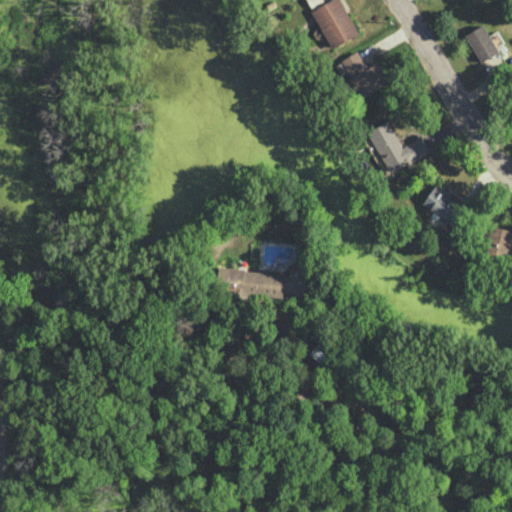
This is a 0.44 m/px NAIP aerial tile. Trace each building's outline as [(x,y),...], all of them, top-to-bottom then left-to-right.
[(330,0),(311,10),(331,48),(358,34),(340,0),(330,0)] [(498,52),(483,24),(464,34),(480,63),(498,52)] [(388,80),(377,61),(365,68),(356,51),(334,64),(340,75),(346,72),(360,97),(388,80)] [(401,146),(389,120),(367,131),(388,172),(428,152),(420,136),(401,146)] [(422,203),(447,221),(462,200),(436,183),(422,203)] [(511,230),(492,226),(486,254),(506,259),(511,230)] [(284,272),(218,268),(216,293),(282,297),(284,272)]
